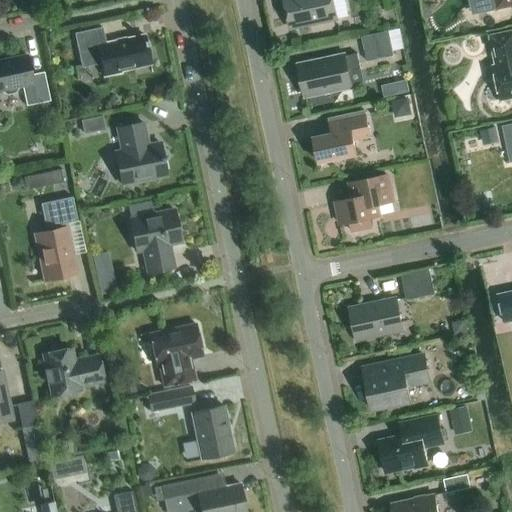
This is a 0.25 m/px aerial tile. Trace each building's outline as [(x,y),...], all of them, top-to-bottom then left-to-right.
[(336,19),(332,0),(283,0),(290,29),(336,19)] [(511,0),(475,0),(478,13),(511,5),(511,0)] [(102,28),(74,34),(81,68),(101,64),(104,77),(121,73),(120,71),(150,65),(144,35),(105,43),(102,28)] [(393,57),(391,47),(388,32),(361,37),(366,62),(393,57)] [(511,97),(511,32),(490,37),(496,66),(492,67),(499,100),(511,97)] [(351,88),(347,72),(360,69),(357,54),(344,57),(344,55),(298,65),(304,97),(351,88)] [(17,89),(17,87),(22,86),(26,106),(49,101),(43,73),(31,75),(27,56),(0,61),(0,90),(1,91),(1,92),(6,95),(14,94),(17,89)] [(364,111),(327,119),(331,134),(313,138),(318,163),(356,155),(353,142),(370,138),(364,111)] [(142,123),(117,128),(122,151),(115,153),(121,185),(166,175),(160,143),(147,146),(142,123)] [(502,129),(503,129),(510,163),(511,162),(511,125),(502,128),(502,129)] [(349,199),(335,202),(340,225),(350,223),(352,232),(371,228),(369,219),(379,217),(377,206),(392,202),(387,176),(352,183),(355,198),(349,199)] [(44,281),(76,274),(67,228),(61,229),(60,225),(77,222),(72,197),(40,204),(46,232),(35,235),(44,281)] [(181,242),(174,210),(129,220),(136,252),(143,250),(148,273),(173,268),(168,245),(181,242)] [(270,262),(268,249),(259,250),(262,263),(270,262)] [(114,251),(98,252),(101,292),(117,291),(114,251)] [(400,276),(405,300),(434,295),(428,270),(400,276)] [(511,292),(498,295),(504,323),(511,320),(511,292)] [(402,331),(395,299),(349,309),(356,341),(402,331)] [(163,387),(195,380),(190,359),(202,356),(195,324),(149,334),(156,366),(159,366),(163,387)] [(73,361),(71,349),(43,355),(52,396),(79,390),(79,386),(103,381),(97,356),(73,361)] [(429,382),(423,356),(362,369),(371,410),(410,402),(407,387),(429,382)] [(0,420),(11,418),(2,372),(0,372),(0,420)] [(194,404),(190,385),(146,395),(150,413),(194,404)] [(22,428),(37,425),(33,401),(17,404),(22,428)] [(201,459),(233,452),(223,406),(191,413),(201,459)] [(469,419),(466,407),(449,411),(452,423),(469,419)] [(424,448),(444,444),(438,416),(398,424),(401,438),(378,443),(384,472),(413,466),(416,468),(427,465),(424,448)] [(245,511),(239,484),(219,488),(216,474),(161,486),(164,500),(197,493),(200,510),(191,511),(245,511)] [(470,488),(467,475),(443,480),(446,493),(470,488)] [(136,511),(132,492),(113,496),(116,511),(136,511)] [(437,511),(434,496),(409,501),(410,503),(392,507),(392,511),(437,511)]
